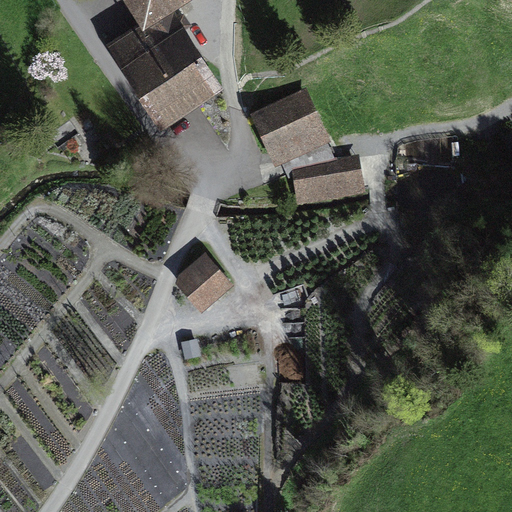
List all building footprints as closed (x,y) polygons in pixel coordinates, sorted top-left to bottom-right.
[(122,0),(139,27),(143,33),(176,13),(196,0),(122,0)] [(107,47),(162,132),(224,90),(176,13),(143,33),(139,27),(107,47)] [(305,90),(251,116),(277,168),(283,166),(327,144),(331,143),(305,90)] [(327,144),(283,166),(289,180),(295,177),(293,169),(337,162),(327,144)] [(337,162),(293,169),(295,177),(299,205),(365,194),(359,158),(337,162)] [(172,285),(199,317),(232,288),(205,256),(172,285)]
